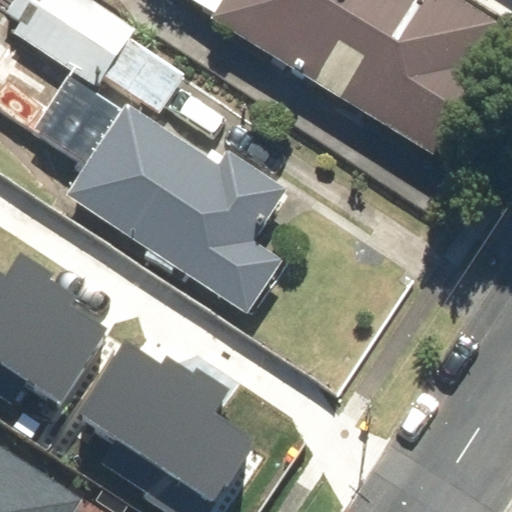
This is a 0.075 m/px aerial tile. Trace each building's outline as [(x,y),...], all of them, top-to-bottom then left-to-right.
[(28,24),(21,35),(106,90),(144,33),(93,0),(26,0),(16,16),(28,24)] [(461,0),(237,0),(223,24),(446,162),(498,79),(484,71),(510,30),(461,0)] [(139,109),(78,201),(258,320),(295,265),(266,246),(299,195),(240,156),(231,170),(139,109)] [(0,274),(0,398),(16,409),(32,385),(58,403),(113,324),(20,261),(7,279),(0,274)] [(132,346),(87,412),(141,448),(118,481),(164,511),(202,511),(250,442),(214,418),(230,395),(174,357),(165,369),(132,346)] [(98,511),(0,448),(0,511),(98,511)]
